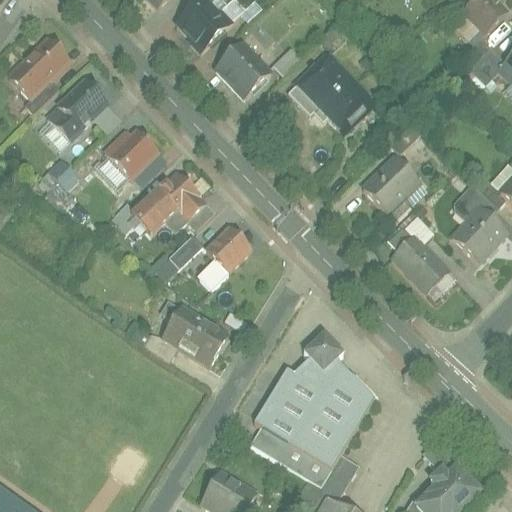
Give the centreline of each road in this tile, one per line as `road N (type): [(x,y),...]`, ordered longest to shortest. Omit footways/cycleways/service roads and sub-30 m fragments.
road 1 (tertiary): [(317,252),(80,0)]
road 2 (residential): [(160,511),(317,252)]
road 3 (tertiary): [(429,367),(317,252)]
